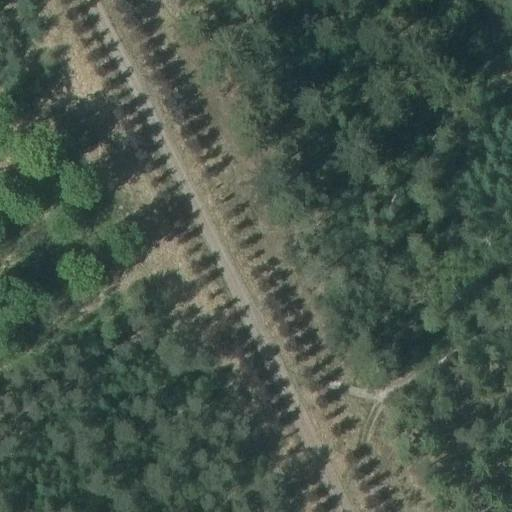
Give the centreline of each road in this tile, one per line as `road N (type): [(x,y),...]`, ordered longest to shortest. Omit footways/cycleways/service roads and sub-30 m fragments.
road 1 (track): [(342,511),(85,0)]
road 2 (track): [(278,375),(361,393),(511,317)]
